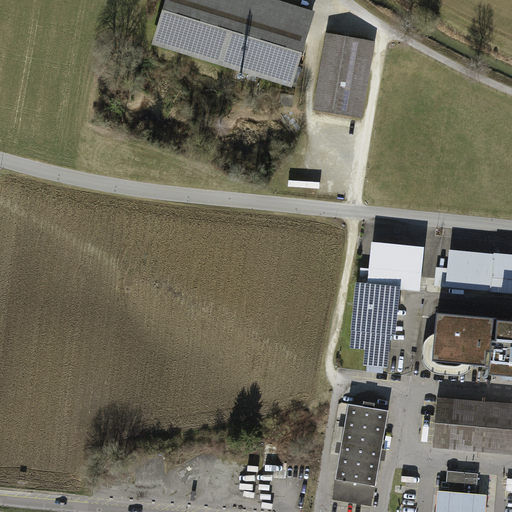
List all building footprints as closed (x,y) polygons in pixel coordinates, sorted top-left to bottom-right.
[(267,0),(168,0),(155,42),(291,83),(313,14),(267,0)] [(315,109),(362,117),(375,42),(327,34),(315,109)] [(294,96),(282,95),(281,103),(293,105),(294,96)] [(373,248),(369,286),(396,288),(420,291),(424,253),(373,248)] [(494,259),(452,255),(449,286),(491,290),(494,259)] [(511,260),(494,259),(491,290),(511,291),(511,260)] [(355,344),(386,348),(392,289),(396,290),(396,288),(369,286),(361,285),(355,344)] [(489,372),(510,374),(511,350),(511,319),(438,313),(434,359),(490,364),(489,372)] [(487,406),(438,402),(435,443),(511,449),(511,403),(487,401),(487,406)] [(337,479),(334,497),(372,504),(375,485),(376,485),(389,410),(349,403),(336,478),(337,479)] [(478,473),(448,471),(448,482),(443,481),(442,487),(450,488),(449,492),(477,494),(478,473)] [(436,511),(486,511),(488,496),(477,494),(449,492),(438,491),(436,511)]
